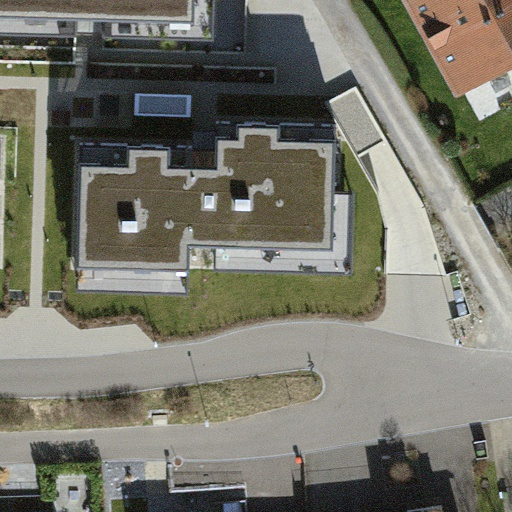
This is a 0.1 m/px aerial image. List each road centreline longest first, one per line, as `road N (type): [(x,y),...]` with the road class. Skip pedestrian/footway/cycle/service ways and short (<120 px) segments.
road 1 (residential): [(398,414),(364,361),(315,346),(0,381)]
road 2 (unclassified): [(0,448),(311,434),(398,414)]
